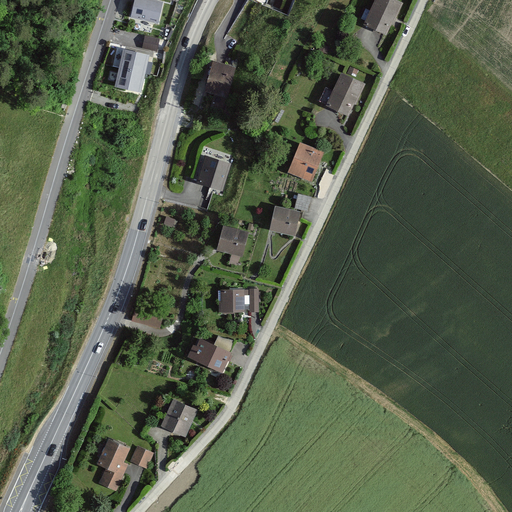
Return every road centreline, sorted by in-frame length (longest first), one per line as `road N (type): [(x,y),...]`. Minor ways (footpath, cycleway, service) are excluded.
road 1 (residential): [(140,511),(234,400),(423,0)]
road 2 (secondary): [(209,0),(172,98),(125,273),(20,511)]
road 3 (residential): [(114,0),(0,365)]
